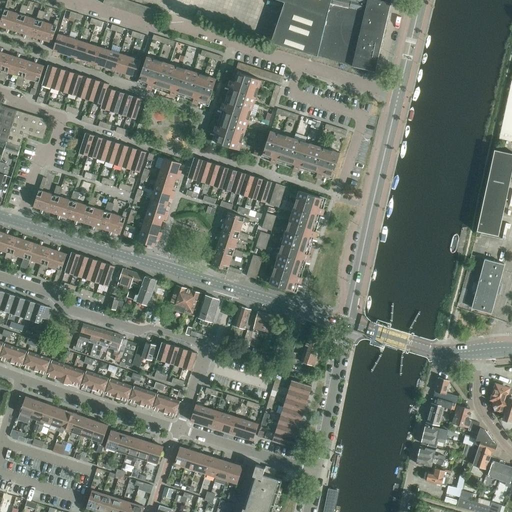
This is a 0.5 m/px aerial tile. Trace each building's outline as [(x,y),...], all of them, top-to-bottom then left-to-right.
[(121,0),(119,9),(124,11),(128,0),(126,0),(121,0)] [(124,11),(129,13),(133,2),(128,0),(124,11)] [(279,0),(284,2),(271,42),(318,55),(352,66),(375,71),(391,0),(279,0)] [(129,13),(133,14),(135,14),(138,4),(133,2),(129,13)] [(135,14),(140,16),(144,6),(138,4),(135,14)] [(140,16),(143,17),(145,18),(149,8),(144,6),(140,16)] [(145,18),(151,20),(154,9),(149,8),(145,18)] [(0,23),(0,26),(7,28),(5,32),(9,33),(10,29),(17,31),(22,15),(19,14),(8,10),(5,9),(0,23)] [(151,20),(156,22),(160,11),(154,9),(151,20)] [(25,16),(22,15),(17,31),(24,34),(22,38),(26,39),(27,35),(34,37),(39,20),(36,19),(25,16)] [(53,25),(42,21),(39,20),(34,37),(41,39),(40,43),(43,44),(44,40),(52,42),(57,26),(53,25)] [(53,50),(64,54),(69,37),(58,34),(53,50)] [(64,54),(74,57),(79,41),(69,37),(64,54)] [(74,57),(84,60),(89,44),(79,41),(74,57)] [(84,60),(94,64),(100,47),(89,44),(84,60)] [(0,48),(0,69),(1,70),(4,71),(9,55),(3,52),(4,48),(0,47),(0,48)] [(94,64),(105,67),(110,50),(100,47),(94,64)] [(105,67),(115,70),(120,54),(110,50),(105,67)] [(16,57),(9,55),(4,71),(7,72),(18,76),(21,77),(27,60),(20,58),(21,54),(18,53),(16,57)] [(115,70),(125,73),(131,57),(120,54),(115,70)] [(131,57),(125,73),(136,77),(141,60),(131,57)] [(162,90),(170,64),(147,57),(138,83),(147,86),(147,88),(152,90),(153,88),(162,90)] [(33,62),(27,60),(21,77),(25,78),(35,81),(39,82),(44,66),(37,63),(38,59),(35,58),(33,62)] [(193,71),(170,64),(162,90),(170,93),(170,95),(175,97),(176,95),(184,98),(193,71)] [(42,85),(51,88),(57,68),(48,65),(42,85)] [(51,88),(59,90),(66,70),(57,68),(51,88)] [(59,90),(68,93),(74,73),(66,70),(59,90)] [(216,79),(193,71),(184,98),(193,100),(192,103),(198,104),(199,102),(208,105),(216,79)] [(228,95),(254,103),(261,80),(235,72),(232,81),(230,80),(228,86),(231,86),(228,95)] [(68,93),(77,96),(83,76),(74,73),(68,93)] [(77,96),(85,99),(92,79),(83,76),(77,96)] [(85,99),(94,101),(100,81),(92,79),(85,99)] [(499,139),(511,141),(511,80),(499,139)] [(94,101),(102,104),(107,88),(108,88),(109,84),(100,81),(94,101)] [(101,108),(110,111),(116,91),(108,88),(107,88),(102,104),(101,108)] [(110,111),(118,113),(125,93),(116,91),(110,111)] [(118,113),(127,116),(133,96),(125,93),(118,113)] [(254,103),(228,95),(225,104),(223,103),(221,109),(223,109),(220,118),(247,126),(254,103)] [(133,96),(127,116),(136,119),(142,99),(133,96)] [(49,120),(1,105),(0,106),(0,139),(20,146),(24,133),(43,139),(49,120)] [(239,150),(247,126),(220,118),(218,127),(215,126),(214,131),(216,132),(213,141),(239,150)] [(313,120),(311,127),(318,129),(321,122),(313,120)] [(285,165),(294,138),(270,131),(262,157),(271,160),(270,162),(276,164),(277,162),(285,165)] [(79,153),(88,156),(94,135),(86,133),(79,153)] [(88,156),(97,158),(103,138),(94,135),(88,156)] [(97,158),(105,161),(112,141),(103,138),(97,158)] [(317,146),(294,138),(285,165),(294,167),(293,170),(299,171),(299,169),(308,172),(317,146)] [(105,161),(114,164),(120,144),(112,141),(105,161)] [(7,142),(4,151),(17,155),(20,147),(7,142)] [(114,164),(123,167),(129,147),(120,144),(114,164)] [(340,153),(317,146),(308,172),(317,175),(316,177),(322,179),(322,176),(331,179),(340,153)] [(123,167),(131,169),(138,149),(129,147),(123,167)] [(138,149),(131,169),(140,172),(147,152),(138,149)] [(511,173),(511,153),(494,150),(491,163),(485,190),(477,231),(498,236),(511,173)] [(188,177),(197,180),(203,160),(194,157),(188,177)] [(164,158),(161,168),(181,175),(182,171),(178,170),(181,163),(164,158)] [(197,180),(205,183),(212,163),(203,160),(197,180)] [(205,183),(214,186),(220,166),(212,163),(205,183)] [(214,186),(222,188),(229,168),(220,166),(214,186)] [(161,168),(157,179),(174,184),(176,178),(179,179),(181,175),(161,168)] [(222,188),(231,191),(237,171),(229,168),(222,188)] [(231,191),(240,194),(246,174),(237,171),(231,191)] [(240,194),(248,197),(255,177),(246,174),(240,194)] [(248,197),(257,199),(263,179),(255,177),(248,197)] [(157,179),(154,189),(174,195),(175,192),(172,191),(174,184),(157,179)] [(263,179),(257,199),(266,202),(272,182),(263,179)] [(154,189),(151,199),(167,205),(169,198),(173,199),(174,195),(154,189)] [(42,191),(39,190),(34,206),(41,209),(40,213),(43,214),(44,210),(51,212),(56,196),(53,195),(42,191)] [(299,191),(291,214),(318,223),(321,214),(323,215),(325,209),(322,208),(325,199),(299,191)] [(60,197),(56,196),(51,212),(58,214),(57,218),(60,219),(62,215),(68,218),(74,201),(71,200),(60,197)] [(151,199),(148,210),(168,216),(169,212),(165,211),(167,205),(151,199)] [(276,201),(271,199),(269,205),(279,208),(280,202),(276,201)] [(77,202),(74,201),(68,218),(75,220),(74,224),(77,225),(79,221),(85,223),(91,207),(88,206),(77,202)] [(206,213),(213,215),(215,209),(208,206),(206,213)] [(94,207),(91,207),(85,223),(92,225),(91,229),(95,230),(96,226),(103,229),(108,212),(105,211),(94,207)] [(148,210),(144,220),(161,225),(163,219),(166,220),(168,216),(148,210)] [(122,216),(111,213),(108,212),(103,229),(110,231),(108,235),(112,236),(113,232),(120,234),(125,218),(122,216)] [(224,223),(222,230),(239,235),(240,232),(243,221),(244,218),(244,217),(228,212),(226,219),(222,218),(220,222),(224,223)] [(291,214),(284,237),(310,245),(313,237),(315,237),(317,232),(315,231),(318,223),(291,214)] [(144,220),(141,230),(161,237),(162,233),(159,232),(161,225),(144,220)] [(0,249),(7,252),(10,253),(15,237),(9,234),(10,230),(6,229),(5,233),(0,231),(0,249)] [(161,237),(141,230),(138,241),(154,246),(156,240),(160,241),(161,237)] [(222,230),(220,237),(216,235),(215,239),(219,240),(217,247),(233,252),(234,249),(238,238),(239,235),(222,230)] [(10,253),(13,254),(24,258),(27,259),(32,242),(26,240),(27,236),(24,235),(22,239),(15,237),(10,253)] [(284,237),(277,260),(303,268),(306,260),(308,260),(310,255),(308,254),(310,245),(284,237)] [(27,259),(30,260),(41,263),(44,264),(50,248),(43,246),(44,242),(41,241),(39,245),(32,242),(27,259)] [(44,264),(47,266),(58,269),(61,270),(67,254),(60,251),(61,247),(58,246),(56,250),(50,248),(44,264)] [(213,257),(211,265),(228,270),(229,266),(232,255),(233,252),(217,247),(215,254),(211,253),(209,256),(213,257)] [(65,272),(74,275),(80,255),(72,252),(65,272)] [(74,275),(82,277),(89,257),(80,255),(74,275)] [(463,288),(467,289),(476,257),(472,256),(463,288)] [(82,277),(91,280),(97,260),(89,257),(82,277)] [(485,259),(471,308),(492,313),(505,264),(485,259)] [(91,280),(99,283),(106,263),(97,260),(91,280)] [(303,268),(277,260),(269,283),(296,292),(299,282),(301,283),(303,278),(300,277),(303,268)] [(106,263),(99,283),(109,286),(115,266),(106,263)] [(130,289),(131,286),(131,285),(139,288),(144,275),(123,268),(118,285),(124,287),(122,291),(126,292),(129,288),(130,289)] [(127,297),(138,301),(137,305),(143,307),(144,303),(148,305),(157,279),(145,275),(139,294),(137,295),(137,294),(129,291),(127,297)] [(169,308),(194,316),(201,293),(177,285),(169,308)] [(459,304),(463,305),(467,289),(463,288),(459,304)] [(6,292),(0,308),(0,309),(10,313),(16,296),(6,292)] [(197,316),(202,318),(200,324),(207,326),(209,320),(213,322),(220,301),(219,299),(206,295),(204,296),(197,316)] [(16,296),(10,313),(20,316),(26,299),(16,296)] [(108,307),(116,310),(119,299),(112,296),(108,307)] [(36,303),(26,299),(20,316),(30,320),(36,303)] [(36,303),(30,320),(41,323),(43,318),(49,320),(52,308),(36,303)] [(234,325),(245,329),(251,310),(240,306),(234,325)] [(262,337),(264,331),(268,314),(265,313),(258,311),(253,328),(252,333),(258,336),(262,337)] [(268,314),(264,331),(274,334),(278,317),(268,314)] [(84,340),(89,342),(94,326),(83,323),(76,347),(81,348),(84,340)] [(95,357),(96,355),(97,351),(103,331),(104,330),(94,326),(89,342),(94,343),(92,348),(91,353),(90,354),(90,356),(92,356),(95,357)] [(312,326),(308,337),(322,342),(326,330),(312,326)] [(102,346),(109,348),(114,333),(104,330),(103,331),(97,351),(96,355),(95,357),(99,359),(100,357),(100,356),(102,351),(101,351),(102,346)] [(191,332),(190,334),(202,339),(207,340),(208,338),(208,336),(192,331),(191,332)] [(114,333),(109,348),(115,350),(113,354),(113,355),(116,355),(114,363),(120,365),(125,367),(125,365),(126,363),(129,354),(124,352),(127,340),(123,338),(124,336),(114,333)] [(308,337),(304,349),(318,354),(322,342),(308,337)] [(146,342),(145,348),(138,346),(133,364),(140,366),(142,357),(152,360),(156,346),(146,342)] [(157,359),(165,362),(171,345),(162,342),(157,359)] [(16,347),(5,344),(1,358),(11,362),(16,347)] [(165,362),(174,364),(179,347),(171,345),(165,362)] [(26,351),(16,347),(11,362),(22,365),(26,351)] [(174,364),(183,367),(188,350),(179,347),(174,364)] [(318,354),(304,349),(300,361),(314,365),(318,354)] [(188,350),(183,367),(192,370),(197,353),(188,350)] [(40,355),(29,352),(24,366),(35,370),(40,355)] [(126,365),(132,366),(135,356),(130,354),(126,365)] [(50,359),(40,355),(35,370),(45,373),(50,359)] [(63,364),(53,360),(48,375),(58,378),(63,364)] [(74,367),(63,364),(58,378),(58,379),(61,380),(60,381),(68,384),(74,367)] [(84,371),(74,367),(68,384),(69,383),(72,384),(72,383),(79,385),(84,371)] [(447,378),(448,370),(440,369),(439,376),(447,378)] [(98,375),(87,371),(82,385),(93,389),(98,375)] [(108,378),(98,375),(93,389),(103,392),(108,378)] [(458,399),(445,396),(445,394),(446,394),(449,380),(439,377),(433,397),(446,400),(450,402),(451,402),(456,403),(458,399)] [(121,382),(111,379),(106,393),(117,397),(121,382)] [(292,380),(289,389),(309,395),(312,386),(292,380)] [(132,386),(121,382),(117,397),(127,400),(132,386)] [(493,406),(494,409),(504,412),(503,417),(504,420),(511,422),(511,397),(510,397),(511,392),(511,390),(508,390),(509,389),(496,385),(491,399),(495,401),(493,406)] [(145,390),(135,386),(130,401),(140,404),(145,390)] [(289,389),(286,397),(306,404),(309,395),(289,389)] [(156,393),(145,390),(140,404),(151,408),(156,393)] [(154,408),(164,412),(169,398),(158,394),(154,408)] [(29,423),(31,417),(36,400),(26,396),(20,413),(18,419),(29,423)] [(286,397),(284,406),(304,412),(306,404),(286,397)] [(433,397),(431,403),(444,406),(456,410),(457,405),(458,404),(456,403),(451,402),(450,402),(446,400),(433,397)] [(169,398),(164,412),(175,415),(179,401),(169,398)] [(36,423),(39,424),(47,404),(36,400),(31,417),(38,420),(36,423)] [(426,422),(439,426),(444,406),(431,403),(426,422)] [(45,422),(51,424),(57,407),(47,404),(39,424),(43,426),(45,422)] [(191,420),(201,424),(207,407),(196,404),(191,420)] [(452,423),(469,428),(471,429),(469,434),(476,436),(480,423),(471,420),(469,419),(471,412),(470,409),(457,405),(456,410),(452,423)] [(284,406),(281,414),(301,421),(304,412),(284,406)] [(56,430),(60,431),(67,411),(57,407),(51,424),(57,427),(56,430)] [(201,424),(212,427),(217,411),(207,407),(201,424)] [(64,429),(72,431),(77,415),(67,411),(60,431),(63,432),(64,429)] [(212,427),(222,430),(227,414),(217,411),(212,427)] [(222,430),(232,434),(238,417),(227,414),(222,430)] [(281,414),(278,423),(298,429),(301,421),(281,414)] [(76,437),(80,439),(88,418),(77,415),(72,431),(78,434),(76,437)] [(232,434),(243,437),(248,420),(238,417),(232,434)] [(85,436),(92,439),(98,422),(88,418),(80,439),(84,440),(85,436)] [(248,420),(243,437),(253,440),(259,424),(248,420)] [(98,422),(92,439),(98,441),(97,445),(99,446),(97,451),(101,453),(105,442),(103,442),(108,425),(98,422)] [(278,423),(275,432),(295,438),(298,429),(278,423)] [(425,425),(423,434),(446,439),(447,435),(439,434),(440,428),(425,425)] [(472,465),(486,469),(492,452),(494,452),(496,444),(495,443),(485,430),(480,428),(475,444),(473,448),(477,450),(472,465)] [(105,447),(116,450),(122,433),(111,430),(105,447)] [(295,438),(275,432),(272,441),(293,447),(295,438)] [(116,450),(127,454),(132,437),(122,433),(116,450)] [(446,439),(423,434),(421,443),(436,447),(437,441),(445,443),(446,439)] [(136,462),(137,457),(142,440),(132,437),(127,454),(125,459),(136,462)] [(32,445),(42,448),(44,444),(44,442),(34,439),(34,440),(32,445)] [(137,457),(147,460),(153,443),(142,440),(137,457)] [(153,443),(147,460),(158,464),(164,447),(153,443)] [(63,455),(65,450),(66,446),(62,445),(61,449),(55,447),(53,451),(63,455)] [(174,464),(185,467),(191,450),(180,447),(174,464)] [(420,447),(418,455),(437,459),(438,456),(434,455),(435,450),(420,447)] [(185,467),(196,470),(201,453),(191,450),(185,467)] [(196,470),(206,474),(211,456),(201,453),(196,470)] [(437,459),(418,455),(416,463),(431,467),(433,462),(436,463),(438,464),(442,465),(443,460),(437,459)] [(206,474),(216,477),(222,460),(211,456),(206,474)] [(222,460),(216,477),(215,482),(225,485),(227,480),(232,463),(222,460)] [(488,476),(499,480),(504,464),(493,460),(488,476)] [(243,466),(232,463),(227,480),(237,484),(243,466)] [(511,466),(504,464),(499,480),(507,482),(506,485),(510,486),(511,480),(511,466)] [(256,476),(244,511),(272,511),(282,480),(273,477),(275,470),(256,465),(253,475),(256,476)] [(433,468),(432,472),(428,471),(428,473),(427,474),(426,478),(427,479),(426,481),(446,485),(448,477),(443,476),(445,470),(433,468)] [(460,474),(456,488),(462,489),(465,476),(460,474)] [(448,486),(446,493),(459,497),(461,489),(448,486)] [(164,491),(163,495),(167,496),(169,497),(171,489),(170,488),(165,487),(164,491)] [(334,511),(339,491),(328,488),(322,511),(334,511)] [(87,507),(97,511),(103,493),(92,490),(87,507)] [(460,497),(470,500),(472,493),(462,490),(460,497)] [(97,511),(101,511),(108,511),(113,497),(103,493),(97,511)] [(108,511),(119,511),(123,500),(113,497),(108,511)] [(460,497),(457,506),(476,511),(488,511),(490,506),(470,500),(460,497)] [(25,506),(32,508),(36,509),(38,503),(32,502),(27,500),(26,503),(26,504),(25,505),(25,506)] [(119,511),(130,511),(134,503),(123,500),(119,511)] [(488,511),(503,511),(505,506),(492,502),(490,506),(488,511)] [(134,503),(130,511),(142,511),(145,507),(134,503)]
